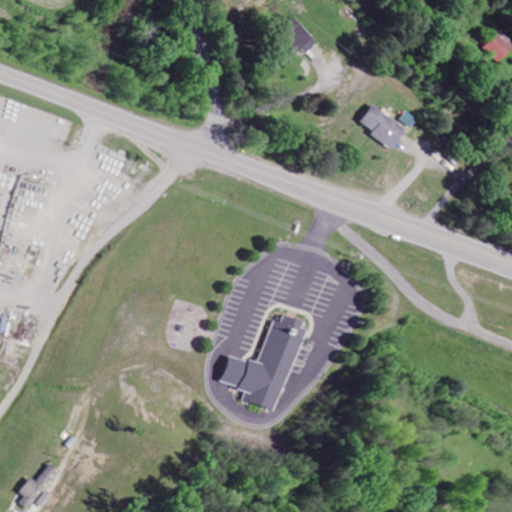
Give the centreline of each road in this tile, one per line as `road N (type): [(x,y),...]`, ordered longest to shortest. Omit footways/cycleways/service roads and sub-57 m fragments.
road 1 (primary): [(0,75),(511,264)]
road 2 (residential): [(187,144),(172,175),(77,278),(0,412)]
road 3 (residential): [(185,0),(210,85),(212,118),(201,149)]
